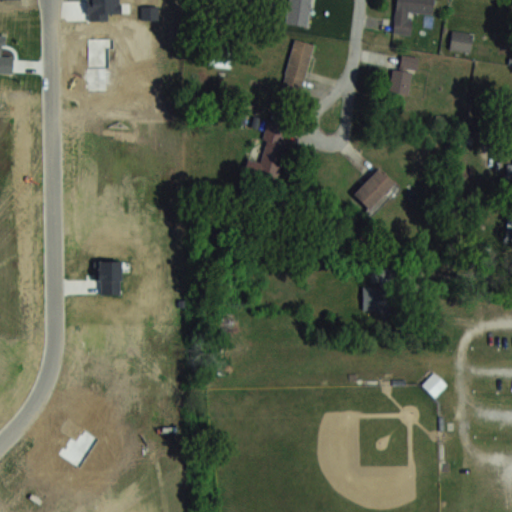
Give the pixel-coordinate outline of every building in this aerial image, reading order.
[(288,0),(285,23),(308,26),(311,0),(288,0)] [(395,0),(393,32),(410,33),(412,12),(432,13),(433,0),(395,0)] [(471,51),(472,32),(451,30),(450,49),(471,51)] [(280,87),(300,92),(314,43),(294,38),(280,87)] [(409,95),(417,57),(396,53),(388,90),(409,95)] [(247,159),(244,175),(277,181),(288,123),(268,119),(260,161),(247,159)] [(352,193),(370,210),(396,184),(378,167),(352,193)] [(361,310),(395,310),(395,287),(361,287),(361,310)] [(446,384),(434,372),(422,383),(434,396),(446,384)]
